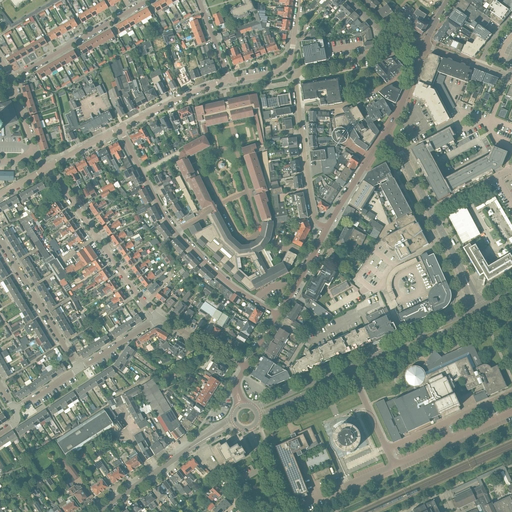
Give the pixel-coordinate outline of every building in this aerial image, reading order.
[(26,0),(9,0),(16,8),(26,0)] [(169,9),(164,0),(162,0),(158,2),(162,9),(164,12),(169,9)] [(171,0),(164,0),(169,9),(167,6),(173,3),(171,0)] [(236,18),(237,19),(238,19),(241,17),(246,15),(247,15),(250,14),(249,12),(252,11),(253,11),(255,10),(255,9),(255,8),(253,4),(251,0),(242,0),(244,4),(233,9),(230,10),(234,19),(236,18)] [(320,0),(324,0),(326,1),(326,0),(315,0),(309,7),(312,9),(318,3),(320,0)] [(326,0),(326,1),(323,4),(320,7),(323,9),(330,1),(333,3),(335,0),(326,0)] [(344,2),(341,0),(336,0),(327,10),(329,12),(335,6),(337,8),(344,2)] [(375,0),(368,8),(372,12),(375,9),(380,4),(375,0)] [(463,0),(461,0),(455,9),(466,17),(470,20),(477,24),(485,15),(475,8),(470,5),(463,0)] [(485,15),(486,16),(489,11),(488,10),(473,0),(463,0),(470,5),(475,8),(485,15)] [(511,12),(496,1),(493,0),(473,0),(488,10),(489,11),(503,21),(507,17),(510,13),(511,13),(511,12)] [(511,0),(497,0),(496,1),(511,12),(511,10),(511,0)] [(104,1),(99,4),(103,11),(108,8),(104,1)] [(162,9),(158,2),(153,5),(157,12),(162,9)] [(336,17),(338,19),(349,7),(345,3),(339,9),(342,11),(336,17)] [(98,14),(103,11),(99,4),(94,7),(98,14)] [(387,5),(383,8),(389,17),(393,14),(387,5)] [(87,20),(93,17),(87,7),(84,8),(86,12),(83,13),(87,20)] [(87,7),(93,17),(98,14),(94,7),(89,10),(87,7)] [(354,11),(349,7),(338,19),(340,21),(345,15),(348,17),(354,11)] [(389,17),(383,8),(378,11),(380,14),(375,9),(372,12),(379,18),(381,17),(384,20),(389,17)] [(148,9),(142,12),(146,18),(152,15),(148,9)] [(448,18),(461,27),(466,17),(455,9),(454,11),(453,12),(450,16),(449,18),(448,18)] [(176,21),(177,23),(179,21),(178,19),(181,18),(178,11),(172,14),(176,21)] [(503,21),(489,11),(486,16),(491,20),(500,26),(503,21)] [(142,12),(137,15),(143,25),(143,24),(148,21),(146,18),(142,12)] [(342,25),(344,27),(348,23),(350,26),(352,28),(357,25),(355,22),(360,17),(354,12),(342,25)] [(82,23),(87,20),(83,13),(78,16),(82,23)] [(222,29),(228,27),(226,21),(223,22),(220,13),(213,16),(217,27),(221,25),(222,29)] [(71,21),(69,22),(72,29),(78,26),(74,19),(75,19),(73,15),(68,17),(71,21)] [(143,25),(137,15),(132,18),(136,24),(138,29),(143,25)] [(190,23),(192,29),(199,26),(197,20),(201,18),(200,15),(193,17),(194,21),(190,23)] [(491,20),(486,16),(485,15),(477,24),(484,29),(491,20)] [(132,18),(128,20),(127,21),(131,27),(136,24),(132,18)] [(415,22),(409,18),(403,26),(404,28),(408,30),(410,31),(411,32),(413,33),(415,34),(419,35),(420,34),(422,35),(425,31),(424,31),(426,28),(428,25),(424,23),(417,19),(415,22)] [(464,35),(468,38),(470,33),(463,28),(461,27),(448,18),(445,23),(451,27),(450,28),(458,34),(459,33),(464,35)] [(470,20),(467,25),(475,31),(473,34),(474,35),(477,37),(481,40),(486,42),(489,39),(489,38),(491,36),(492,36),(492,35),(489,33),(484,29),(477,24),(470,20)] [(131,27),(127,21),(122,24),(125,30),(127,33),(132,30),(131,27)] [(67,32),(72,29),(69,22),(63,25),(67,32)] [(353,36),(362,36),(364,34),(363,32),(369,27),(365,22),(362,24),(361,23),(358,26),(357,25),(352,28),(346,31),(348,33),(352,32),(354,30),(357,28),(358,27),(363,32),(361,33),(361,32),(353,34),(353,36)] [(445,23),(441,28),(445,32),(450,36),(452,38),(454,39),(454,40),(455,38),(458,35),(458,34),(450,28),(451,27),(445,23)] [(125,30),(122,24),(116,27),(120,34),(125,30)] [(62,35),(67,32),(63,25),(58,28),(62,35)] [(344,27),(342,25),(337,30),(335,32),(338,34),(345,29),(344,27)] [(62,35),(58,28),(57,26),(51,29),(53,31),(57,38),(62,35)] [(191,35),(201,31),(199,26),(192,29),(194,34),(191,35)] [(318,30),(314,27),(308,34),(311,38),(318,30)] [(434,40),(445,45),(446,42),(449,38),(450,36),(445,32),(441,28),(433,38),(434,40)] [(271,30),(265,29),(266,33),(273,51),(274,51),(275,52),(279,50),(278,46),(277,47),(273,37),(271,38),(270,35),(268,29),(271,30)] [(370,29),(371,29),(370,29),(366,32),(364,34),(362,36),(365,50),(374,49),(373,43),(370,29)] [(111,30),(106,33),(111,42),(116,40),(114,37),(115,37),(111,30)] [(53,31),(48,34),(51,41),(57,38),(53,31)] [(172,31),(162,34),(165,44),(171,42),(170,38),(174,36),(172,31)] [(204,37),(201,31),(191,35),(192,38),(195,37),(196,40),(193,40),(194,41),(204,37)] [(111,42),(106,33),(100,36),(104,43),(106,45),(111,42)] [(268,53),(273,51),(266,33),(263,34),(264,37),(267,45),(265,45),(268,53)] [(471,57),(473,58),(474,57),(475,56),(475,55),(478,51),(479,52),(480,50),(479,50),(484,45),(485,44),(485,43),(486,42),(481,40),(477,37),(474,35),(473,34),(470,33),(468,38),(466,43),(462,53),(463,54),(465,55),(465,54),(469,56),(469,57),(471,58),(471,57)] [(43,38),(37,41),(41,47),(47,43),(44,38),(45,37),(43,34),(41,35),(43,38)] [(100,36),(95,39),(99,46),(104,43),(100,36)] [(258,36),(255,37),(256,40),(262,55),(266,54),(264,46),(261,47),(259,39),(258,36)] [(445,45),(450,48),(454,40),(454,39),(452,38),(450,36),(449,38),(446,42),(445,45)] [(206,43),(204,37),(194,41),(196,46),(198,45),(206,43)] [(260,56),(262,55),(256,40),(255,37),(252,38),(256,49),(254,50),(256,57),(257,57),(258,58),(260,57),(260,56)] [(460,41),(455,38),(454,40),(450,48),(455,50),(459,42),(460,41)] [(90,42),(94,49),(99,46),(95,39),(90,42)] [(244,42),(250,60),(255,58),(252,50),(250,51),(246,39),(243,39),(244,42)] [(150,40),(139,46),(143,56),(147,53),(146,50),(146,49),(152,46),(150,40)] [(326,59),(323,40),(306,41),(301,41),(306,64),(321,61),(321,60),(326,59)] [(31,45),(35,51),(41,47),(37,41),(31,45)] [(466,43),(460,41),(459,42),(455,50),(462,53),(466,43)] [(89,52),(94,49),(90,42),(85,45),(89,52)] [(250,60),(244,42),(241,43),(244,53),(242,54),(245,61),(250,60)] [(25,48),(28,54),(35,51),(31,45),(25,48)] [(85,54),(89,52),(85,45),(79,48),(83,55),(81,56),(84,61),(87,60),(85,56),(86,56),(85,54)] [(233,48),(238,64),(243,62),(241,54),(239,55),(236,47),(233,48)] [(22,58),(28,54),(25,48),(19,52),(22,58)] [(238,64),(233,48),(230,49),(233,57),(231,58),(234,66),(238,64)] [(11,53),(16,61),(22,58),(19,52),(17,49),(11,53)] [(74,51),(69,54),(72,61),(78,58),(74,51)] [(174,53),(173,52),(169,53),(171,61),(177,59),(177,57),(179,57),(177,52),(174,53)] [(7,59),(6,59),(10,65),(16,61),(11,53),(9,54),(9,55),(6,56),(7,59)] [(72,61),(69,54),(63,57),(67,64),(69,67),(72,65),(70,62),(72,61)] [(428,56),(418,82),(419,82),(428,86),(432,88),(438,72),(442,59),(440,58),(440,57),(432,54),(428,56)] [(63,57),(58,60),(62,67),(67,64),(63,57)] [(399,64),(395,58),(381,61),(373,68),(387,83),(404,68),(402,65),(399,64)] [(443,58),(442,59),(438,72),(468,83),(471,74),(473,70),(469,69),(470,68),(443,58)] [(209,59),(206,60),(208,63),(212,73),(217,72),(213,60),(210,61),(209,59)] [(62,67),(58,60),(53,63),(57,70),(62,67)] [(188,69),(192,80),(199,77),(194,60),(188,62),(190,68),(188,69)] [(207,75),(212,73),(208,63),(206,60),(204,61),(205,64),(203,65),(204,67),(205,67),(207,75)] [(202,76),(207,75),(205,67),(204,67),(203,65),(205,64),(204,61),(200,62),(201,64),(198,65),(199,68),(201,72),(202,76)] [(48,66),(52,73),(57,70),(53,63),(48,66)] [(46,76),(52,73),(48,66),(42,69),(46,76)] [(135,89),(132,77),(131,78),(127,68),(124,69),(126,75),(125,75),(128,82),(130,91),(132,89),(134,92),(133,93),(136,99),(134,99),(138,107),(143,104),(136,92),(135,89)] [(41,79),(46,76),(42,69),(37,72),(41,79)] [(149,73),(151,78),(162,74),(160,69),(149,73)] [(475,84),(475,82),(480,71),(474,69),(472,75),(471,74),(468,83),(466,86),(466,88),(465,89),(464,91),(467,92),(470,84),(469,83),(469,82),(475,84)] [(175,80),(170,70),(166,72),(171,82),(168,84),(172,90),(178,87),(174,80),(175,80)] [(480,71),(475,82),(477,83),(478,81),(482,82),(485,73),(480,71)] [(189,81),(184,72),(180,74),(182,78),(179,79),(182,85),(189,81)] [(489,85),(492,76),(486,74),(483,82),(482,82),(478,93),(480,94),(484,83),(489,85)] [(166,92),(161,82),(158,76),(151,79),(154,85),(153,86),(155,91),(158,90),(161,95),(166,92)] [(492,76),(489,85),(483,99),(488,101),(490,95),(488,94),(490,90),(490,91),(492,87),(493,87),(494,84),(496,85),(498,78),(492,76)] [(119,91),(124,90),(119,77),(115,79),(118,87),(119,91)] [(148,82),(149,82),(147,78),(144,79),(146,83),(145,83),(147,86),(153,99),(157,97),(153,89),(152,90),(148,82)] [(85,80),(87,83),(88,85),(92,93),(97,90),(95,88),(96,88),(93,83),(92,80),(89,81),(87,79),(85,80)] [(153,99),(147,86),(145,83),(146,83),(144,79),(140,80),(143,86),(142,86),(146,93),(145,93),(149,102),(153,99)] [(342,103),(338,79),(301,85),(304,101),(310,100),(317,99),(316,103),(319,102),(318,101),(320,101),(321,106),(327,105),(342,103)] [(417,85),(412,96),(425,101),(438,126),(451,119),(437,91),(435,92),(427,89),(428,86),(419,82),(418,85),(417,85)] [(34,91),(32,84),(21,87),(24,94),(30,92),(34,91)] [(103,84),(96,88),(95,88),(97,90),(100,97),(107,93),(103,84)] [(87,95),(92,93),(88,85),(83,88),(87,95)] [(403,90),(402,89),(392,85),(379,93),(387,99),(396,104),(403,90)] [(119,91),(118,87),(111,89),(115,99),(121,97),(119,91)] [(77,91),(75,88),(73,89),(75,92),(72,94),(75,99),(76,101),(81,99),(77,91)] [(135,89),(136,92),(143,104),(147,102),(145,98),(143,95),(141,92),(139,93),(138,91),(139,90),(138,88),(135,89)] [(82,89),(77,91),(81,99),(86,96),(82,89)] [(32,99),(30,92),(24,94),(26,101),(32,99)] [(123,95),(127,104),(126,104),(128,107),(130,112),(136,108),(134,106),(135,105),(134,104),(129,95),(128,93),(123,95)] [(275,110),(281,109),(280,106),(291,105),(292,105),(290,93),(289,94),(277,96),(278,98),(266,100),(266,98),(261,99),(263,109),(275,107),(275,110)] [(195,108),(201,131),(207,128),(206,127),(229,122),(228,120),(231,120),(231,121),(255,116),(260,141),(264,140),(263,127),(263,122),(260,109),(257,99),(256,95),(252,96),(252,98),(250,98),(249,96),(250,96),(249,96),(244,97),(245,99),(240,100),(239,98),(234,99),(235,100),(235,101),(233,102),(232,100),(228,101),(228,102),(224,103),(224,102),(219,103),(220,103),(220,105),(217,105),(217,104),(217,103),(212,104),(213,106),(208,107),(207,105),(202,107),(203,107),(203,109),(200,109),(200,107),(195,108)] [(362,114),(364,119),(368,125),(367,125),(367,126),(368,127),(369,127),(374,134),(377,136),(378,134),(379,132),(373,122),(378,119),(378,120),(381,118),(381,117),(386,114),(388,117),(392,112),(391,111),(395,106),(393,105),(393,104),(387,102),(386,102),(383,98),(366,109),(367,111),(362,114)] [(26,101),(28,108),(34,106),(32,99),(26,101)] [(68,102),(71,112),(74,110),(79,107),(76,101),(75,99),(68,102)] [(122,108),(119,100),(116,101),(119,108),(116,110),(120,117),(126,114),(122,108)] [(0,112),(0,113),(0,111),(2,111),(6,124),(16,121),(10,102),(0,105),(0,112)] [(34,106),(28,108),(30,115),(37,113),(34,106)] [(357,130),(355,131),(358,135),(359,138),(360,140),(360,141),(362,142),(370,147),(376,137),(377,136),(374,134),(369,127),(367,128),(366,128),(365,129),(364,128),(365,127),(361,120),(364,119),(362,114),(357,106),(350,110),(348,107),(347,107),(354,119),(360,128),(357,130)] [(184,109),(189,123),(190,123),(190,124),(194,122),(192,115),(189,107),(184,109)] [(281,109),(275,110),(272,111),(273,115),(271,115),(272,119),(277,118),(277,117),(278,116),(292,114),(291,110),(290,110),(290,108),(290,107),(281,109)] [(342,109),(345,114),(353,126),(355,131),(360,128),(354,119),(347,107),(342,109)] [(189,123),(184,109),(178,112),(182,123),(185,121),(186,124),(189,123)] [(104,127),(105,128),(105,127),(105,126),(109,124),(108,122),(113,120),(109,111),(101,115),(99,111),(97,112),(97,113),(98,113),(100,115),(99,116),(99,117),(100,118),(105,127),(104,127)] [(76,130),(77,130),(76,126),(73,118),(71,112),(70,112),(70,113),(65,115),(67,121),(71,128),(65,131),(66,135),(70,142),(75,139),(73,135),(72,132),(73,132),(76,130)] [(178,120),(175,113),(169,115),(171,119),(170,119),(175,130),(178,129),(177,126),(181,125),(178,120)] [(345,134),(346,134),(346,133),(353,126),(345,114),(334,118),(335,128),(336,132),(337,132),(338,131),(339,131),(340,131),(341,131),(342,131),(343,132),(344,132),(344,133),(345,133),(345,134)] [(31,117),(33,124),(40,122),(37,115),(31,117)] [(92,119),(85,123),(89,132),(94,130),(95,131),(99,129),(100,130),(95,121),(96,120),(95,120),(94,118),(93,119),(91,115),(90,116),(92,119)] [(103,129),(105,128),(104,127),(105,127),(100,118),(99,117),(99,116),(97,117),(94,118),(95,120),(96,120),(95,121),(100,130),(103,129)] [(172,130),(166,117),(160,120),(163,126),(161,127),(162,130),(164,132),(169,130),(170,132),(172,130)] [(292,120),(291,117),(282,119),(283,126),(285,125),(286,130),(293,129),(291,120),(292,120)] [(40,122),(33,124),(35,130),(42,128),(40,122)] [(162,130),(161,127),(160,124),(158,125),(157,122),(150,126),(152,130),(152,131),(153,131),(155,135),(160,133),(159,132),(162,130)] [(84,135),(89,132),(85,123),(80,126),(84,135)] [(190,124),(190,123),(189,123),(186,124),(189,129),(192,136),(188,138),(189,141),(200,135),(199,132),(198,128),(193,130),(190,124)] [(353,126),(346,133),(346,134),(353,142),(353,143),(354,143),(355,144),(360,148),(365,151),(366,151),(367,151),(369,147),(370,147),(362,142),(360,141),(360,140),(359,138),(358,135),(355,131),(353,126)] [(412,150),(411,150),(411,151),(414,156),(417,162),(419,164),(419,166),(422,171),(423,173),(426,179),(428,182),(428,183),(430,186),(432,189),(432,190),(434,193),(436,197),(438,201),(442,198),(443,199),(446,198),(446,197),(450,194),(452,193),(453,193),(459,190),(465,187),(466,186),(472,183),(472,182),(478,179),(480,178),(486,175),(492,172),(493,172),(493,171),(501,167),(502,167),(504,160),(505,160),(507,152),(499,149),(494,147),(492,147),(489,156),(485,157),(462,170),(444,179),(433,158),(430,153),(434,152),(434,151),(434,152),(434,151),(454,141),(453,138),(452,137),(456,136),(451,127),(441,132),(437,134),(431,137),(427,139),(424,141),(423,141),(418,144),(419,146),(413,149),(412,150)] [(38,137),(44,135),(42,128),(35,130),(38,137)] [(207,128),(201,131),(202,138),(183,148),(185,150),(182,151),(179,159),(180,161),(177,162),(190,189),(192,188),(203,209),(211,205),(213,208),(214,210),(216,209),(215,207),(213,202),(212,202),(199,176),(198,177),(196,172),(194,172),(188,159),(187,160),(187,158),(187,156),(190,155),(190,156),(210,146),(206,138),(209,137),(207,128)] [(140,131),(145,142),(146,142),(145,142),(148,140),(150,144),(152,143),(150,139),(147,133),(144,129),(140,131)] [(140,131),(135,134),(136,135),(135,135),(136,137),(137,137),(138,139),(137,140),(138,141),(139,141),(139,142),(142,148),(143,149),(145,148),(142,144),(145,142),(140,131)] [(337,132),(336,132),(335,134),(335,136),(335,137),(336,139),(337,140),(339,141),(341,141),(342,140),(344,139),(345,138),(345,136),(345,134),(345,133),(344,133),(344,132),(343,132),(342,131),(341,131),(340,131),(339,131),(338,131),(337,132)] [(44,135),(38,137),(40,144),(46,142),(50,141),(48,134),(44,135)] [(136,135),(135,134),(130,136),(134,144),(137,143),(140,149),(142,148),(139,142),(139,141),(138,141),(137,140),(138,139),(137,137),(136,137),(135,135),(136,135)] [(265,149),(264,140),(260,141),(261,143),(242,149),(255,190),(254,191),(256,196),(254,196),(263,221),(265,221),(271,219),(272,218),(267,203),(269,202),(266,193),(269,192),(256,152),(265,149)] [(327,143),(327,140),(323,140),(309,141),(309,147),(310,147),(310,150),(317,150),(317,144),(327,143)] [(48,149),(46,142),(40,144),(42,151),(48,149)] [(121,159),(123,158),(120,151),(122,150),(118,142),(113,145),(121,159)] [(121,159),(113,145),(112,146),(111,145),(109,146),(109,147),(108,147),(112,155),(115,153),(118,160),(121,159)] [(357,165),(356,164),(359,160),(358,160),(345,151),(342,157),(339,155),(342,151),(338,150),(340,147),(336,145),(335,148),(334,148),(335,153),(336,158),(337,159),(339,160),(339,161),(340,162),(343,165),(353,172),(357,165)] [(330,173),(331,173),(337,163),(337,159),(336,158),(335,153),(334,148),(334,147),(320,149),(320,151),(311,152),(312,161),(321,160),(323,175),(330,173)] [(298,148),(289,149),(285,150),(279,151),(276,152),(277,155),(280,155),(285,154),(290,154),(290,157),(299,156),(298,148)] [(113,178),(121,174),(119,169),(114,159),(111,160),(108,155),(109,154),(106,149),(98,153),(103,162),(107,160),(110,166),(110,167),(114,165),(117,172),(112,175),(112,176),(113,178)] [(271,190),(267,151),(262,153),(265,177),(269,191),(271,190)] [(100,173),(103,172),(98,163),(99,162),(95,154),(94,154),(93,155),(91,156),(96,166),(100,173)] [(100,173),(96,166),(91,156),(89,157),(88,157),(87,158),(86,159),(90,166),(93,165),(98,176),(101,175),(100,173)] [(127,158),(122,161),(124,166),(125,167),(127,171),(130,169),(132,168),(131,165),(127,158)] [(89,180),(95,177),(93,174),(90,175),(86,168),(88,167),(84,160),(83,159),(82,160),(82,161),(80,162),(87,176),(89,180)] [(337,163),(331,173),(333,175),(346,182),(352,172),(353,172),(343,165),(340,162),(339,161),(339,160),(337,159),(337,163)] [(285,169),(300,167),(299,161),(291,162),(291,164),(289,165),(284,166),(285,169)] [(89,180),(87,176),(80,162),(78,163),(77,163),(76,163),(76,164),(75,165),(79,172),(81,171),(84,177),(83,178),(85,182),(89,180)] [(270,170),(270,172),(276,171),(275,166),(279,166),(278,162),(269,164),(270,170)] [(380,185),(398,219),(412,212),(394,178),(393,178),(390,173),(391,173),(386,163),(368,172),(363,181),(372,186),(386,178),(387,181),(380,185)] [(78,185),(81,184),(79,180),(76,173),(78,172),(74,165),(73,166),(72,165),(71,166),(71,167),(69,168),(76,181),(78,184),(78,185)] [(76,181),(69,168),(68,168),(67,168),(65,169),(65,170),(66,173),(65,174),(64,174),(66,178),(67,178),(68,177),(70,176),(74,183),(76,187),(78,185),(78,184),(76,181)] [(131,177),(133,181),(139,177),(136,171),(134,172),(132,168),(130,169),(127,171),(123,172),(127,179),(131,177)] [(270,172),(271,181),(277,180),(282,179),(281,175),(277,176),(276,171),(270,172)] [(4,172),(4,180),(13,180),(13,172),(4,172)] [(163,184),(171,180),(169,177),(163,180),(162,176),(166,174),(165,172),(161,174),(154,177),(158,185),(162,182),(163,184)] [(323,175),(321,176),(323,179),(326,184),(328,185),(329,186),(333,181),(341,187),(343,188),(343,187),(344,187),(345,184),(346,182),(333,175),(331,173),(330,173),(323,175)] [(191,210),(193,214),(198,211),(180,176),(175,178),(191,210)] [(283,186),(284,186),(289,185),(289,184),(302,182),(301,176),(293,177),(293,180),(285,181),(285,185),(283,186)] [(139,177),(133,181),(129,183),(131,186),(133,188),(131,189),(133,192),(130,193),(140,188),(139,186),(143,184),(139,177)] [(161,190),(165,197),(174,191),(169,182),(171,180),(163,184),(162,185),(164,188),(161,190)] [(277,180),(271,181),(272,189),(282,186),(279,187),(277,180)] [(341,187),(333,181),(329,186),(337,191),(338,192),(341,187)] [(350,205),(361,212),(364,207),(366,204),(368,200),(371,196),(373,192),(376,188),(372,186),(363,181),(360,184),(358,188),(356,191),(356,192),(353,196),(352,199),(351,200),(349,203),(350,204),(350,205)] [(39,192),(48,187),(46,184),(43,185),(42,182),(36,185),(39,192)] [(329,186),(328,185),(326,184),(324,188),(328,191),(329,191),(332,193),(332,194),(336,196),(338,192),(337,191),(329,186)] [(30,189),(33,195),(35,197),(38,195),(37,193),(39,192),(36,185),(30,189)] [(495,193),(476,205),(484,219),(511,202),(511,190),(509,185),(499,191),(499,192),(496,194),(495,193)] [(272,189),(273,196),(277,195),(283,194),(282,186),(272,189)] [(140,195),(142,198),(148,195),(145,188),(141,190),(140,188),(130,193),(132,196),(137,194),(138,196),(140,195)] [(328,198),(333,200),(336,196),(332,194),(332,193),(329,191),(328,191),(324,188),(322,189),(321,188),(319,190),(320,193),(325,196),(326,195),(329,197),(328,198)] [(28,198),(33,195),(30,189),(24,192),(29,200),(28,198)] [(97,195),(94,190),(89,193),(92,198),(94,197),(97,195)] [(330,204),(333,200),(328,198),(329,197),(326,195),(325,196),(320,193),(319,190),(320,193),(319,192),(317,195),(330,204)] [(173,203),(177,201),(179,200),(174,191),(165,197),(168,203),(172,201),(173,203)] [(29,200),(24,192),(18,195),(22,201),(23,203),(29,200)] [(284,199),(285,203),(286,209),(305,205),(303,193),(286,196),(284,199)] [(145,208),(146,208),(149,206),(148,204),(152,202),(148,195),(142,198),(145,204),(144,205),(145,208)] [(274,218),(275,223),(281,222),(282,222),(288,221),(287,216),(286,209),(285,203),(278,204),(277,195),(273,196),(274,210),(274,218)] [(10,199),(15,208),(13,205),(19,202),(16,196),(10,199)] [(328,204),(318,198),(316,200),(320,203),(318,206),(323,210),(324,211),(324,210),(326,211),(329,206),(327,205),(328,204)] [(4,203),(8,208),(9,211),(15,208),(10,199),(4,203)] [(92,212),(106,203),(105,200),(98,205),(97,203),(96,203),(94,201),(89,205),(91,207),(89,208),(92,212)] [(111,200),(106,203),(92,212),(95,216),(102,211),(101,210),(108,205),(111,204),(111,203),(113,202),(111,200)] [(47,215),(61,205),(58,201),(51,206),(52,208),(43,214),(45,216),(44,217),(47,215)] [(177,201),(173,203),(175,205),(171,208),(175,214),(181,210),(178,205),(179,204),(177,201)] [(47,215),(44,217),(43,218),(45,222),(50,219),(49,217),(56,212),(57,214),(64,209),(61,205),(47,215)] [(103,213),(96,218),(99,222),(113,212),(116,211),(120,209),(118,207),(116,205),(110,208),(109,209),(111,211),(105,215),(103,213)] [(307,218),(305,205),(286,209),(287,216),(288,221),(298,219),(305,218),(307,218)] [(149,206),(136,213),(139,215),(148,211),(149,212),(147,214),(148,217),(151,216),(158,213),(154,206),(150,208),(149,206)] [(347,206),(345,211),(359,218),(360,216),(357,214),(358,212),(355,210),(347,206)] [(273,222),(272,222),(271,219),(265,221),(263,221),(264,223),(263,223),(262,226),(260,234),(261,234),(260,237),(257,239),(254,242),(255,243),(255,242),(255,244),(249,247),(249,246),(249,245),(245,246),(241,246),(239,244),(233,239),(231,237),(230,235),(228,231),(222,219),(220,215),(218,212),(217,210),(216,209),(214,210),(215,212),(211,214),(207,216),(212,224),(203,229),(202,230),(199,223),(191,227),(188,229),(192,235),(193,235),(197,241),(198,242),(197,242),(203,248),(203,247),(205,245),(215,254),(213,257),(219,262),(219,261),(224,266),(223,267),(229,272),(234,276),(234,277),(233,277),(239,282),(240,282),(250,291),(255,288),(256,289),(256,290),(260,288),(266,284),(266,285),(269,283),(269,282),(268,280),(274,277),(275,279),(275,280),(276,279),(278,278),(282,276),(285,274),(288,272),(287,270),(290,268),(291,265),(292,266),(294,262),(295,259),(297,255),(295,254),(288,251),(281,264),(274,268),(264,249),(270,239),(273,225),(273,222)] [(195,217),(193,214),(188,217),(187,215),(186,216),(181,210),(175,214),(180,220),(183,218),(186,222),(195,217)] [(54,225),(68,215),(65,211),(58,216),(59,217),(52,222),(52,221),(49,224),(51,227),(49,228),(54,225)] [(113,212),(99,222),(102,226),(109,221),(108,219),(115,215),(113,212),(116,211),(113,212)] [(345,211),(342,217),(354,224),(356,221),(361,224),(362,221),(358,219),(359,218),(345,211)] [(365,215),(373,220),(376,215),(375,215),(368,211),(365,215)] [(465,211),(449,221),(469,256),(486,246),(465,211)] [(412,212),(398,219),(396,220),(401,229),(416,221),(412,212)] [(32,213),(30,215),(33,220),(33,219),(35,222),(38,220),(37,219),(37,220),(32,213)] [(154,227),(158,224),(156,222),(161,220),(158,213),(151,216),(154,222),(152,223),(153,224),(149,226),(151,229),(154,226),(154,227)] [(30,215),(28,216),(19,220),(23,226),(42,255),(43,256),(44,258),(46,261),(47,263),(55,259),(52,254),(49,256),(27,223),(33,220),(30,215)] [(54,225),(49,228),(51,230),(56,227),(62,222),(64,224),(71,219),(68,215),(54,225)] [(103,228),(106,232),(120,222),(123,221),(122,218),(118,220),(111,225),(110,223),(103,228)] [(305,218),(298,219),(299,222),(297,222),(299,225),(300,225),(301,228),(299,231),(307,235),(309,232),(309,231),(310,229),(310,227),(308,222),(306,222),(305,218)] [(368,225),(372,228),(380,232),(384,227),(376,221),(375,221),(371,219),(368,225)] [(61,235),(75,225),(72,221),(65,225),(66,227),(59,232),(55,234),(57,237),(61,234),(61,235)] [(120,222),(106,232),(109,236),(116,231),(115,229),(121,225),(124,223),(123,221),(120,222)] [(395,251),(399,259),(400,261),(411,256),(411,254),(429,244),(416,221),(401,229),(388,236),(384,238),(387,245),(390,247),(389,249),(393,252),(395,251)] [(159,226),(158,224),(154,227),(156,229),(158,228),(162,234),(167,229),(163,223),(159,226)] [(75,225),(61,235),(63,237),(69,232),(70,234),(77,229),(75,225)] [(366,235),(346,225),(338,241),(344,244),(343,246),(344,248),(346,249),(346,248),(353,251),(357,244),(361,246),(366,235)] [(13,234),(15,233),(12,227),(3,233),(6,238),(13,234)] [(126,234),(129,232),(127,229),(124,231),(118,235),(117,233),(110,238),(113,242),(126,234)] [(164,240),(167,243),(170,240),(168,238),(172,235),(167,229),(162,234),(165,239),(164,240)] [(296,236),(305,241),(307,235),(299,231),(296,229),(294,231),(298,233),(296,236)] [(16,239),(18,238),(16,235),(19,233),(18,231),(15,233),(13,234),(6,238),(9,243),(16,239)] [(68,244),(82,235),(79,231),(68,237),(70,239),(66,242),(67,244),(68,244)] [(128,237),(133,235),(131,231),(129,232),(126,234),(113,242),(114,243),(114,244),(115,245),(116,246),(123,241),(122,240),(127,236),(128,237)] [(139,240),(142,239),(139,234),(134,236),(134,237),(133,237),(134,239),(131,241),(130,242),(125,245),(124,243),(121,245),(117,248),(120,252),(133,244),(139,240)] [(82,235),(68,244),(70,248),(72,246),(71,245),(76,242),(77,244),(84,239),(82,235)] [(305,241),(296,236),(294,240),(291,238),(289,240),(301,247),(305,241)] [(474,267),(474,268),(476,271),(477,271),(478,274),(479,275),(481,278),(480,278),(481,278),(483,281),(483,282),(485,285),(485,286),(486,285),(490,283),(490,282),(494,280),(495,280),(499,277),(500,277),(504,275),(505,276),(504,276),(505,277),(505,276),(505,277),(505,276),(510,274),(510,273),(511,272),(511,236),(509,239),(511,244),(511,245),(507,247),(507,248),(503,250),(502,250),(498,253),(497,253),(493,256),(491,257),(490,257),(489,259),(489,258),(488,259),(486,260),(484,261),(483,261),(484,262),(482,263),(481,263),(479,264),(476,266),(477,266),(475,267),(474,267)] [(9,243),(13,248),(19,244),(21,243),(18,238),(16,239),(9,243)] [(157,243),(157,244),(159,242),(157,238),(149,242),(152,246),(157,243)] [(175,249),(181,244),(175,238),(172,242),(170,240),(167,243),(170,246),(171,244),(175,249)] [(48,242),(52,247),(57,244),(54,239),(48,242)] [(141,243),(139,240),(133,244),(120,252),(123,256),(127,254),(130,252),(129,250),(134,246),(135,247),(141,243)] [(19,244),(13,248),(16,254),(22,250),(19,244)] [(60,248),(57,244),(52,247),(55,252),(60,248)] [(181,244),(175,249),(180,253),(179,254),(182,257),(185,254),(183,252),(186,249),(181,244)] [(76,254),(75,254),(73,255),(73,256),(77,263),(74,265),(73,264),(63,270),(56,259),(55,260),(55,259),(47,263),(50,267),(51,268),(59,281),(64,279),(68,276),(81,268),(86,265),(97,257),(89,245),(76,254)] [(140,254),(143,251),(142,249),(138,251),(132,256),(131,254),(124,258),(125,259),(125,260),(126,261),(127,263),(140,254)] [(16,254),(19,259),(25,255),(22,250),(16,254)] [(127,263),(129,264),(128,265),(129,266),(130,266),(130,267),(137,262),(141,259),(140,258),(143,255),(145,256),(147,255),(147,253),(146,251),(140,254),(127,263)] [(166,251),(162,254),(162,255),(161,255),(164,259),(164,260),(170,255),(169,256),(167,252),(166,252),(166,251)] [(189,263),(195,258),(189,253),(186,256),(185,254),(182,257),(184,260),(185,259),(187,260),(184,263),(187,265),(189,263)] [(329,257),(328,259),(328,260),(329,260),(330,261),(337,265),(337,264),(338,265),(337,266),(341,268),(344,262),(348,264),(349,263),(359,269),(363,263),(352,257),(347,255),(343,253),(340,258),(332,254),(331,256),(330,256),(330,257),(329,257)] [(426,253),(420,256),(422,261),(434,288),(433,289),(433,290),(432,291),(431,292),(431,293),(430,294),(430,295),(430,296),(430,298),(430,299),(430,300),(401,313),(397,315),(400,321),(401,321),(404,320),(406,326),(443,309),(444,309),(445,308),(446,307),(447,307),(448,306),(448,305),(449,304),(450,303),(450,301),(451,300),(451,299),(451,298),(451,297),(451,296),(451,295),(451,293),(451,291),(450,290),(434,254),(428,256),(427,253),(426,253)] [(173,260),(170,255),(164,260),(167,264),(169,262),(173,260)] [(21,262),(24,267),(31,263),(27,258),(25,259),(21,262)] [(192,275),(195,272),(199,268),(197,266),(200,263),(195,258),(189,263),(194,268),(192,269),(189,272),(192,275)] [(391,271),(388,275),(393,277),(395,275),(396,274),(400,271),(418,263),(416,258),(396,267),(394,269),(391,271)] [(86,273),(89,272),(89,271),(101,263),(100,261),(100,260),(99,259),(98,259),(94,261),(91,263),(93,265),(87,269),(86,268),(84,270),(86,273)] [(135,273),(154,260),(151,262),(149,259),(145,262),(139,266),(138,264),(132,269),(135,273)] [(154,260),(135,273),(138,278),(144,273),(143,271),(148,267),(156,262),(154,260)] [(31,263),(24,267),(27,273),(34,269),(31,263)] [(86,273),(83,275),(85,278),(96,270),(97,272),(104,267),(103,266),(104,266),(103,264),(102,264),(101,263),(89,271),(89,272),(86,273)] [(305,295),(317,301),(320,296),(325,285),(329,287),(334,278),(337,273),(323,266),(322,268),(321,267),(320,271),(321,271),(320,273),(319,273),(318,273),(317,276),(318,277),(317,278),(317,279),(314,278),(313,280),(312,279),(308,287),(309,287),(308,289),(308,290),(307,289),(306,292),(305,292),(306,293),(305,295)] [(37,267),(34,269),(27,273),(31,278),(37,274),(40,273),(37,267)] [(204,278),(209,272),(203,267),(200,270),(199,268),(195,272),(198,274),(199,273),(204,278)] [(8,276),(4,269),(0,271),(0,276),(1,276),(2,279),(8,276)] [(108,273),(105,269),(98,273),(100,275),(94,279),(96,281),(108,273)] [(152,272),(146,276),(145,274),(139,279),(142,283),(151,276),(153,275),(154,274),(157,272),(155,269),(152,272)] [(160,269),(154,274),(142,283),(145,287),(151,283),(150,281),(155,277),(156,277),(163,272),(160,269)] [(209,272),(204,278),(208,282),(207,283),(210,285),(211,284),(214,287),(218,282),(215,280),(213,282),(211,280),(214,277),(209,272)] [(104,282),(111,277),(110,276),(111,276),(110,274),(109,274),(108,273),(96,281),(85,288),(87,292),(99,284),(98,283),(103,280),(104,282)] [(37,274),(31,278),(34,284),(38,281),(41,280),(37,274)] [(6,287),(12,283),(9,277),(5,280),(3,281),(6,287)] [(64,279),(59,281),(63,287),(67,284),(64,279)] [(111,287),(116,284),(115,282),(114,281),(113,281),(113,280),(106,284),(107,286),(104,289),(102,286),(96,290),(99,293),(97,295),(98,296),(101,294),(104,292),(111,287)] [(152,295),(160,287),(156,282),(147,290),(152,295)] [(15,288),(12,283),(6,287),(9,292),(15,288)] [(39,293),(46,289),(42,283),(36,287),(39,293)] [(119,288),(116,284),(101,294),(104,292),(106,295),(111,291),(112,293),(119,288)] [(160,300),(171,286),(169,284),(162,292),(160,291),(155,297),(156,297),(156,298),(157,299),(158,299),(160,300)] [(160,300),(161,301),(161,302),(162,303),(163,303),(164,303),(169,297),(167,296),(173,288),(171,286),(160,300)] [(195,289),(193,287),(181,302),(173,311),(180,316),(186,308),(187,307),(184,305),(193,294),(191,293),(195,289)] [(12,297),(19,293),(15,288),(9,292),(12,297)] [(46,289),(39,293),(43,298),(49,294),(46,289)] [(182,292),(178,289),(175,293),(165,305),(170,309),(176,302),(174,301),(176,298),(178,300),(180,297),(179,296),(182,292)] [(123,295),(122,293),(122,292),(121,291),(120,291),(120,290),(111,296),(113,298),(104,305),(105,307),(108,305),(112,302),(123,295)] [(393,291),(388,293),(391,301),(395,299),(396,298),(396,297),(393,291)] [(22,298),(19,293),(12,297),(15,302),(22,298)] [(234,295),(230,300),(235,304),(240,297),(235,293),(234,295)] [(302,293),(302,294),(298,299),(305,304),(304,306),(325,322),(334,317),(332,315),(331,314),(324,309),(310,298),(302,293)] [(43,298),(46,304),(52,300),(49,294),(43,298)] [(108,305),(110,308),(118,305),(116,303),(118,301),(120,304),(126,299),(126,298),(126,297),(125,297),(123,295),(112,302),(108,305)] [(16,309),(18,307),(25,303),(22,298),(15,302),(13,304),(16,309)] [(53,300),(52,300),(46,304),(49,309),(56,305),(54,303),(57,301),(55,298),(53,300)] [(208,298),(205,302),(214,308),(217,310),(218,308),(219,306),(208,298)] [(204,304),(200,301),(196,308),(199,310),(204,304)] [(225,324),(229,318),(217,310),(214,308),(205,302),(204,304),(200,309),(207,314),(210,316),(212,317),(217,320),(215,322),(217,323),(216,324),(215,323),(213,326),(215,327),(211,334),(217,338),(221,330),(219,329),(220,326),(223,327),(224,327),(226,324),(225,324)] [(25,303),(18,307),(21,312),(28,308),(25,303)] [(296,303),(291,311),(298,315),(300,312),(307,316),(310,311),(304,306),(303,307),(296,303)] [(193,307),(191,305),(188,309),(185,314),(182,318),(183,318),(189,322),(195,313),(191,310),(193,307)] [(259,318),(261,316),(262,316),(263,314),(262,314),(263,313),(252,306),(250,309),(248,308),(246,310),(259,318)] [(366,317),(369,325),(365,326),(371,339),(371,340),(375,338),(376,338),(378,341),(381,340),(382,341),(387,339),(387,340),(393,337),(393,336),(398,334),(396,330),(397,330),(393,323),(392,323),(391,319),(392,319),(386,307),(366,317)] [(25,317),(31,314),(28,308),(21,312),(25,317)] [(51,312),(54,317),(61,314),(58,308),(51,312)] [(246,310),(244,308),(242,312),(251,317),(249,320),(256,324),(256,323),(257,323),(258,321),(258,320),(259,318),(246,310)] [(295,321),(298,315),(291,311),(286,318),(293,322),(290,325),(299,331),(303,326),(295,321)] [(64,319),(67,317),(63,312),(61,314),(54,317),(58,323),(64,319)] [(31,314),(25,317),(22,319),(25,324),(34,319),(31,314)] [(210,316),(207,314),(203,321),(201,320),(197,326),(203,330),(210,316)] [(138,315),(132,318),(136,325),(142,321),(138,315)] [(64,319),(58,323),(61,328),(70,322),(67,317),(64,319)] [(131,328),(136,325),(132,318),(127,322),(131,328)] [(236,322),(244,326),(252,331),(253,329),(254,329),(255,327),(255,326),(247,321),(246,324),(236,318),(234,321),(235,321),(236,321),(236,322)] [(21,322),(20,320),(9,327),(12,332),(24,325),(22,324),(19,326),(17,324),(21,322)] [(30,330),(31,332),(34,331),(39,327),(35,320),(27,325),(30,330)] [(70,322),(61,328),(64,333),(70,329),(73,327),(70,322)] [(121,325),(125,332),(131,328),(127,322),(121,325)] [(236,322),(235,324),(240,328),(240,329),(242,330),(241,332),(248,337),(248,336),(250,336),(251,334),(250,333),(252,331),(244,326),(236,322)] [(116,329),(120,335),(125,332),(121,325),(116,329)] [(351,331),(351,332),(342,337),(349,352),(367,343),(368,341),(371,339),(365,326),(356,330),(356,329),(351,331)] [(38,338),(44,334),(39,327),(34,331),(38,338)] [(287,337),(289,334),(280,328),(277,333),(288,340),(289,338),(287,337)] [(70,329),(64,333),(67,338),(73,334),(70,329)] [(120,335),(116,329),(112,331),(111,329),(107,331),(106,331),(110,337),(112,335),(114,339),(120,335)] [(145,335),(150,344),(157,340),(155,337),(156,336),(157,332),(154,329),(145,335)] [(157,341),(160,345),(167,342),(166,341),(167,340),(168,341),(171,337),(168,335),(157,329),(154,329),(157,332),(156,336),(155,337),(157,340),(157,341)] [(233,333),(233,330),(229,331),(228,334),(232,337),(239,341),(240,340),(244,343),(248,337),(240,333),(237,337),(235,336),(236,334),(233,333)] [(108,338),(110,337),(106,331),(104,333),(106,335),(101,339),(105,345),(110,342),(108,338)] [(285,344),(288,340),(277,333),(275,338),(286,345),(287,345),(285,344)] [(44,334),(38,338),(42,344),(48,341),(44,334)] [(150,344),(145,335),(138,339),(134,342),(138,348),(142,346),(143,348),(146,347),(148,351),(153,349),(150,344)] [(19,340),(17,341),(20,346),(21,348),(29,343),(25,337),(19,340)] [(328,344),(319,348),(325,362),(338,356),(339,354),(338,353),(341,352),(342,355),(349,352),(342,337),(333,342),(332,341),(327,343),(328,344)] [(286,345),(275,338),(274,338),(276,339),(273,343),(272,342),(282,349),(284,346),(286,346),(286,345)] [(105,345),(101,339),(95,342),(99,349),(105,345)] [(243,345),(234,339),(230,345),(239,350),(240,350),(243,345)] [(174,356),(181,343),(177,340),(173,346),(171,345),(170,344),(170,343),(168,343),(167,342),(160,345),(161,346),(164,351),(169,349),(170,351),(173,353),(172,355),(174,356)] [(42,344),(40,346),(44,353),(52,348),(48,341),(42,344)] [(94,352),(99,349),(95,342),(90,346),(94,352)] [(279,353),(282,349),(272,342),(269,347),(279,353)] [(183,357),(186,353),(183,351),(186,346),(181,343),(174,356),(176,358),(178,354),(183,357)] [(459,380),(463,378),(468,390),(472,389),(480,385),(480,384),(483,383),(486,391),(485,392),(485,391),(475,395),(473,396),(476,403),(488,398),(487,396),(488,396),(507,387),(497,365),(492,368),(491,367),(491,366),(490,365),(489,365),(488,364),(487,364),(486,364),(484,364),(483,364),(482,365),(472,343),(441,357),(440,357),(438,360),(441,367),(447,364),(451,373),(455,371),(459,380)] [(88,356),(94,352),(90,346),(84,349),(88,356)] [(124,351),(130,356),(134,351),(127,346),(124,351)] [(279,353),(269,347),(266,352),(278,359),(277,358),(279,353)] [(319,348),(310,352),(309,351),(305,353),(306,357),(296,361),(293,366),(291,365),(287,371),(290,378),(308,370),(307,367),(309,366),(309,367),(312,368),(325,362),(319,348)] [(88,356),(84,349),(81,352),(77,354),(79,357),(81,356),(83,359),(88,356)] [(6,350),(2,352),(0,353),(0,360),(2,359),(5,357),(9,355),(6,350)] [(53,355),(51,351),(45,355),(47,359),(53,355)] [(127,361),(130,356),(124,351),(120,356),(127,361)] [(278,359),(266,352),(267,353),(265,357),(264,356),(264,357),(273,363),(275,359),(277,360),(278,359)] [(454,394),(452,389),(455,388),(453,383),(459,380),(455,371),(451,373),(447,364),(441,367),(438,360),(440,357),(436,353),(429,362),(427,360),(421,368),(420,367),(418,367),(417,366),(416,366),(413,366),(412,367),(410,368),(408,369),(407,370),(407,371),(405,373),(405,375),(405,376),(405,378),(406,381),(407,383),(409,385),(410,385),(411,386),(408,394),(394,400),(393,399),(385,403),(384,399),(375,403),(392,441),(393,443),(402,439),(400,435),(408,431),(408,432),(433,421),(432,418),(434,417),(436,421),(439,419),(438,416),(441,414),(442,418),(461,410),(459,407),(460,406),(455,393),(454,394)] [(127,361),(120,356),(117,361),(124,366),(127,361)] [(290,378),(287,371),(284,369),(281,367),(273,363),(263,356),(251,376),(270,387),(290,378)] [(28,365),(25,360),(20,363),(23,368),(28,365)] [(51,366),(53,369),(57,376),(63,372),(61,368),(63,367),(60,361),(51,366)] [(128,369),(126,367),(124,366),(117,361),(113,366),(120,371),(125,374),(128,369)] [(0,367),(0,371),(1,374),(10,368),(7,363),(8,363),(0,367)] [(209,376),(211,374),(212,375),(214,372),(219,376),(219,375),(221,376),(222,376),(224,374),(223,374),(225,370),(223,368),(220,366),(219,366),(213,363),(210,367),(208,371),(206,369),(204,373),(206,374),(209,376)] [(10,368),(1,374),(4,379),(13,374),(10,368)] [(105,372),(109,377),(115,373),(111,368),(105,372)] [(53,369),(48,373),(52,379),(57,376),(53,369)] [(109,377),(105,372),(99,375),(105,384),(103,381),(109,377)] [(52,379),(48,373),(42,376),(46,383),(52,379)] [(102,386),(105,384),(99,375),(93,379),(97,385),(100,390),(103,388),(102,386)] [(41,386),(46,383),(42,376),(37,380),(41,386)] [(30,381),(36,389),(41,386),(37,380),(36,377),(30,381)] [(216,387),(219,382),(211,377),(208,382),(216,387)] [(97,385),(93,379),(87,383),(91,389),(97,385)] [(160,391),(152,379),(139,387),(147,402),(149,404),(152,410),(164,429),(167,427),(170,433),(176,440),(184,433),(179,426),(181,425),(160,391)] [(36,389),(30,381),(32,383),(26,387),(30,393),(36,389)] [(213,392),(216,387),(208,382),(205,387),(213,392)] [(91,389),(87,383),(81,387),(87,395),(87,396),(93,392),(91,389)] [(25,396),(30,393),(26,387),(21,390),(25,396)] [(81,399),(87,395),(81,387),(75,391),(81,399)] [(205,387),(201,392),(210,397),(213,392),(205,387)] [(121,396),(136,424),(143,420),(139,414),(137,410),(131,398),(140,393),(137,388),(121,396)] [(19,400),(25,396),(21,390),(15,394),(14,391),(12,392),(15,398),(17,397),(19,400)] [(165,391),(167,395),(170,400),(173,398),(172,396),(167,390),(165,392),(165,391)] [(167,395),(165,391),(162,393),(169,405),(171,404),(166,396),(167,395)] [(198,397),(207,402),(210,397),(201,392),(200,394),(198,392),(195,391),(194,392),(194,393),(193,393),(198,396),(198,397)] [(73,392),(68,396),(74,405),(79,401),(73,392)] [(68,396),(63,399),(67,406),(72,402),(74,405),(68,396)] [(192,409),(199,414),(201,411),(202,411),(203,410),(202,409),(203,408),(196,404),(193,408),(193,407),(192,406),(193,405),(191,403),(191,402),(188,400),(185,398),(184,399),(181,396),(179,398),(185,403),(189,405),(188,406),(189,406),(192,409)] [(207,402),(198,397),(195,401),(204,407),(207,402)] [(63,399),(58,402),(62,409),(64,411),(69,408),(67,406),(63,399)] [(57,412),(62,409),(58,402),(53,405),(57,412)] [(85,416),(82,418),(83,420),(89,416),(80,403),(78,405),(85,416)] [(57,412),(53,405),(47,409),(52,416),(57,412)] [(141,408),(137,410),(139,414),(143,412),(144,415),(151,411),(148,405),(141,409),(141,408)] [(103,410),(80,425),(55,441),(66,457),(101,435),(116,424),(120,431),(125,427),(120,421),(121,420),(118,416),(117,417),(113,419),(109,413),(112,411),(110,409),(108,406),(103,410)] [(199,414),(192,409),(189,406),(187,409),(186,408),(185,409),(184,410),(186,412),(192,417),(195,419),(197,417),(198,417),(199,415),(199,414)] [(40,413),(45,420),(50,417),(45,410),(40,413)] [(182,417),(192,424),(195,419),(192,417),(186,412),(184,415),(181,413),(181,414),(180,415),(182,416),(182,417)] [(39,423),(45,420),(40,413),(35,417),(39,423)] [(39,423),(35,417),(30,420),(34,426),(39,423)] [(186,431),(190,426),(191,426),(191,425),(191,424),(192,424),(182,417),(179,421),(181,424),(186,431)] [(143,420),(136,424),(140,430),(147,426),(148,425),(144,419),(143,420)] [(25,423),(29,430),(34,426),(30,420),(25,423)] [(24,433),(29,430),(25,423),(20,426),(24,433)] [(335,430),(335,431),(334,433),(333,435),(333,436),(333,437),(333,438),(333,439),(333,441),(333,442),(334,443),(334,444),(335,446),(336,447),(336,448),(337,448),(338,449),(339,450),(340,451),(341,451),(342,451),(344,452),(346,452),(347,452),(348,452),(350,452),(351,452),(351,453),(352,452),(353,452),(354,451),(355,451),(354,450),(355,449),(356,449),(357,448),(357,447),(358,446),(359,446),(359,445),(360,444),(360,443),(360,442),(360,441),(361,440),(361,439),(361,438),(361,437),(361,436),(360,435),(360,434),(360,433),(359,432),(359,431),(358,430),(357,429),(356,428),(354,426),(353,426),(351,425),(349,424),(348,424),(346,424),(345,424),(343,424),(342,425),(341,425),(339,426),(338,427),(337,428),(336,429),(335,430)] [(19,436),(24,433),(20,426),(15,430),(19,436)] [(291,435),(292,439),(276,446),(290,483),(296,497),(301,495),(302,498),(308,496),(307,493),(308,492),(303,478),(293,454),(296,452),(298,456),(303,454),(301,450),(308,447),(309,449),(318,444),(318,445),(318,444),(315,437),(316,436),(315,435),(314,435),(311,427),(297,433),(299,436),(297,437),(295,433),(291,435)] [(13,431),(6,435),(9,441),(16,437),(13,431)] [(154,433),(159,442),(164,448),(169,445),(164,438),(162,440),(157,431),(154,433)] [(159,442),(154,433),(153,432),(150,433),(153,438),(152,439),(155,444),(150,448),(154,455),(163,449),(163,448),(159,442)] [(148,447),(140,433),(134,437),(142,453),(147,460),(153,456),(147,447),(148,447)] [(0,439),(0,441),(3,445),(9,441),(6,435),(0,439)] [(231,450),(227,442),(221,446),(220,443),(210,448),(223,471),(245,457),(244,455),(245,454),(244,453),(246,453),(245,451),(244,448),(243,448),(242,447),(241,448),(241,447),(239,448),(238,445),(231,450)] [(85,456),(82,451),(77,454),(80,460),(85,456)] [(139,460),(140,459),(135,451),(128,456),(130,459),(132,463),(134,464),(136,468),(142,463),(139,460)] [(76,472),(67,459),(67,460),(65,458),(61,461),(71,475),(76,472)] [(136,468),(130,459),(128,461),(128,462),(125,464),(130,471),(136,468)] [(184,476),(186,478),(187,478),(190,482),(194,486),(192,483),(195,480),(188,473),(190,472),(193,469),(194,468),(202,475),(205,472),(203,470),(198,466),(193,459),(180,468),(185,475),(184,476)] [(100,460),(93,465),(97,470),(100,468),(101,468),(108,479),(109,479),(109,480),(110,481),(110,480),(113,484),(115,482),(116,482),(118,481),(118,480),(112,471),(108,474),(107,472),(106,472),(107,471),(100,460)] [(117,468),(112,471),(118,480),(119,480),(120,480),(121,479),(122,477),(124,476),(122,472),(122,471),(119,468),(123,466),(118,460),(113,463),(117,468)] [(342,466),(337,468),(340,478),(345,476),(342,466)] [(331,474),(330,473),(329,469),(328,467),(312,474),(315,480),(331,474)] [(30,471),(29,472),(36,481),(39,479),(33,470),(30,471)] [(173,475),(178,482),(183,478),(184,480),(186,478),(184,476),(182,477),(178,471),(173,475)] [(47,475),(44,477),(50,486),(53,484),(47,475)] [(178,482),(173,475),(169,478),(171,481),(170,481),(173,485),(182,496),(185,493),(182,489),(179,484),(178,485),(176,483),(178,482)] [(36,481),(33,483),(37,489),(43,485),(39,479),(36,481)] [(96,484),(102,491),(107,487),(102,479),(99,481),(100,482),(96,484)] [(171,487),(173,485),(170,481),(168,483),(166,481),(162,484),(170,495),(173,499),(177,496),(174,492),(172,493),(169,489),(171,487)] [(439,511),(434,500),(412,510),(413,511),(511,511),(511,481),(509,482),(511,485),(508,486),(510,491),(511,494),(511,495),(510,496),(494,503),(495,504),(492,505),(491,503),(490,504),(486,495),(487,494),(483,485),(471,491),(471,490),(454,498),(454,499),(451,500),(455,509),(458,507),(458,508),(473,501),(477,508),(468,511),(439,511)] [(33,482),(28,485),(35,496),(40,493),(37,489),(34,484),(33,483),(33,482)] [(96,496),(102,491),(96,484),(93,486),(92,485),(90,487),(96,496)] [(182,489),(185,493),(187,495),(191,492),(186,485),(182,489)] [(204,496),(209,501),(220,489),(216,485),(210,491),(212,493),(208,497),(206,494),(204,496)] [(70,489),(68,490),(72,497),(74,495),(80,503),(81,503),(82,504),(84,502),(84,501),(88,498),(86,495),(87,494),(84,490),(83,490),(80,486),(79,487),(78,486),(77,487),(76,486),(75,487),(74,486),(70,489)] [(156,489),(155,489),(154,489),(153,490),(153,491),(156,495),(160,501),(163,498),(164,499),(167,497),(163,491),(162,492),(160,488),(159,487),(156,489)] [(224,493),(220,489),(209,501),(211,502),(212,501),(216,497),(218,499),(224,493)] [(149,493),(148,494),(148,495),(147,495),(147,496),(146,497),(153,507),(154,508),(156,510),(156,511),(159,510),(157,507),(156,507),(152,502),(156,499),(155,498),(154,497),(151,493),(150,493),(149,493)] [(173,499),(170,495),(171,497),(168,499),(173,506),(176,504),(173,499)] [(142,498),(141,499),(140,500),(143,504),(145,507),(148,505),(151,510),(154,508),(153,507),(146,497),(144,498),(144,497),(143,498),(142,498)] [(68,505),(73,511),(78,508),(71,498),(69,500),(71,503),(68,505)] [(223,511),(231,505),(225,499),(213,511),(214,511),(223,511)] [(72,511),(73,511),(68,505),(65,500),(58,505),(61,510),(63,509),(64,511),(72,511)] [(143,509),(138,502),(131,506),(135,511),(141,511),(140,511),(143,509)]
